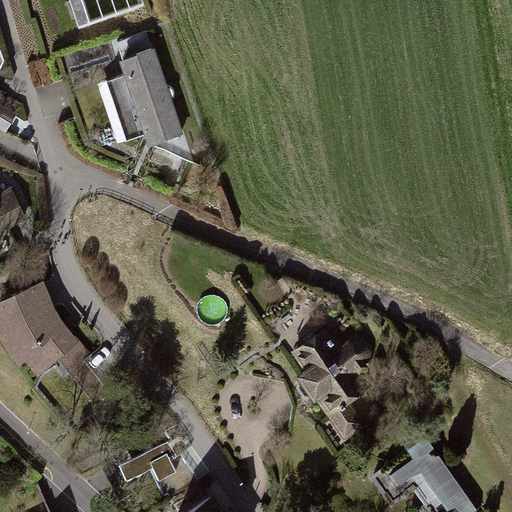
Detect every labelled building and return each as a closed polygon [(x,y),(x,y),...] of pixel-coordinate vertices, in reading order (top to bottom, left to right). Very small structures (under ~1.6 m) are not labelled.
[(143,0),(70,0),(80,27),(146,5),(143,0)] [(126,78),(99,88),(118,139),(149,130),(154,140),(194,158),(151,34),(118,44),(126,78)] [(0,123),(8,129),(19,113),(0,99),(0,123)] [(0,229),(30,215),(15,186),(0,193),(0,229)] [(47,274),(0,289),(0,297),(6,309),(0,313),(0,318),(6,332),(20,354),(30,350),(42,365),(55,358),(94,400),(118,383),(111,376),(122,363),(103,343),(92,350),(70,324),(47,274)] [(331,324),(298,346),(308,361),(300,381),(306,392),(318,396),(347,437),(370,423),(353,397),(370,384),(361,371),(373,363),(357,337),(343,346),(331,324)] [(173,438),(122,458),(131,475),(153,465),(168,496),(200,482),(198,477),(212,470),(179,421),(166,428),(173,438)] [(432,435),(375,472),(396,504),(417,490),(432,511),(477,511),(481,509),(432,435)] [(178,499),(160,511),(231,511),(215,488),(184,509),(178,499)]
